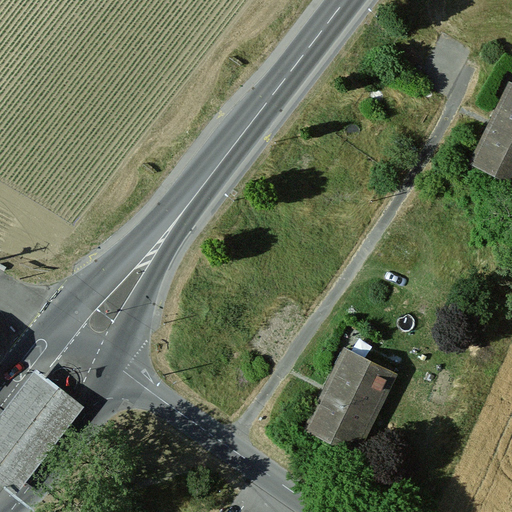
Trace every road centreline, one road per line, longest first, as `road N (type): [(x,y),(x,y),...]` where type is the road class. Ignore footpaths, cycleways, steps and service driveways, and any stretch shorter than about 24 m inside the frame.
road 1 (primary): [(187,206),(346,0)]
road 2 (tertiary): [(322,511),(113,365)]
road 3 (primary): [(1,511),(65,443),(113,365)]
road 4 (primary): [(187,206),(54,327)]
road 5 (primary): [(113,365),(187,206)]
